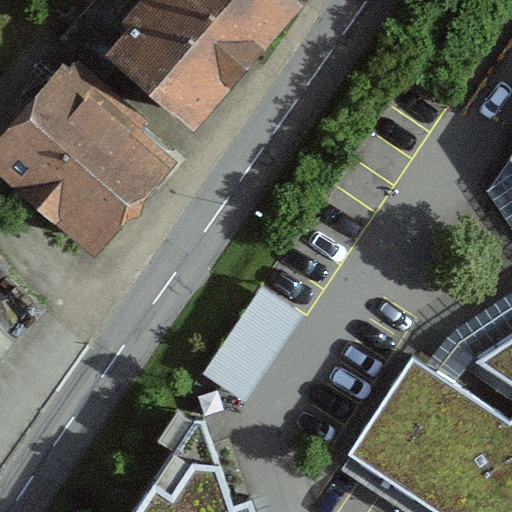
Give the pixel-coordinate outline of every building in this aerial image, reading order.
[(140,0),(93,0),(80,15),(192,113),(288,3),(284,0),(142,0),(142,1),(140,0)] [(123,56),(78,16),(59,37),(105,77),(123,56)] [(126,129),(136,118),(74,64),(0,147),(0,158),(31,186),(23,195),(48,217),(56,207),(93,239),(162,160),(126,129)] [(511,335),(476,359),(511,382),(511,152),(510,156),(511,159),(511,335)] [(0,353),(40,306),(0,271),(0,353)] [(249,396),(305,309),(262,282),(206,369),(249,396)] [(440,511),(511,511),(511,416),(510,418),(412,354),(348,451),(440,511)] [(256,511),(251,495),(233,502),(203,418),(194,417),(132,511),(256,511)]
